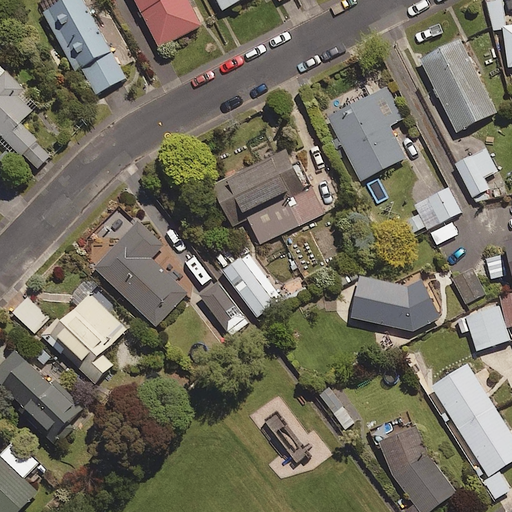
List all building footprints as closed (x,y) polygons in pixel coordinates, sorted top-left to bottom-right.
[(127,77),(83,0),(62,0),(43,10),(76,69),(82,66),(97,94),(127,77)] [(203,25),(190,0),(136,0),(160,46),(203,25)] [(240,0),(219,0),(224,9),(240,0)] [(502,0),(487,0),(491,26),(507,23),(502,0)] [(497,111),(463,39),(424,58),(458,130),(497,111)] [(39,104),(0,64),(0,133),(36,170),(53,155),(20,122),(39,104)] [(405,118),(389,86),(329,115),(361,179),(406,157),(390,125),(405,118)] [(299,169),(290,149),(215,184),(234,225),(249,218),(261,243),(326,213),(304,167),(299,169)] [(498,170),(488,149),(457,163),(473,196),(491,188),(485,176),(498,170)] [(450,187),(429,197),(442,221),(462,211),(450,187)] [(411,239),(442,221),(428,196),(413,204),(419,214),(403,223),(411,239)] [(165,245),(125,206),(80,251),(157,326),(188,293),(152,258),(165,245)] [(464,248),(454,223),(434,231),(445,256),(464,248)] [(283,299),(249,252),(225,270),(258,316),(283,299)] [(336,276),(342,286),(362,276),(356,265),(336,276)] [(406,285),(363,276),(354,318),(417,331),(446,314),(424,275),(406,285)] [(249,322),(218,282),(202,295),(233,335),(249,322)] [(129,326),(90,291),(63,322),(59,318),(43,335),(96,382),(113,363),(103,354),(129,326)] [(511,296),(502,299),(510,327),(511,326),(511,296)] [(49,317),(29,297),(14,312),(34,332),(49,317)] [(511,340),(501,304),(459,316),(464,332),(472,329),(478,349),(511,340)] [(18,348),(0,366),(0,380),(56,435),(84,407),(58,381),(55,384),(18,348)] [(511,461),(511,432),(469,363),(433,386),(491,478),(485,481),(496,498),(511,489),(499,469),(511,461)] [(309,454),(280,415),(269,423),(298,462),(309,454)] [(424,511),(455,495),(415,425),(381,444),(419,511),(424,511)] [(1,455),(0,453),(0,511),(18,511),(38,491),(24,477),(40,461),(17,439),(1,455)]
